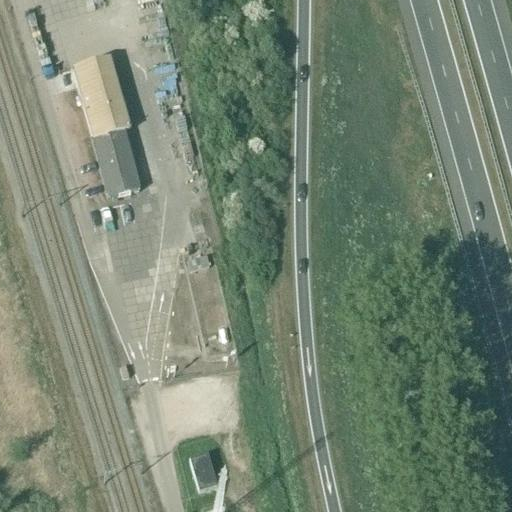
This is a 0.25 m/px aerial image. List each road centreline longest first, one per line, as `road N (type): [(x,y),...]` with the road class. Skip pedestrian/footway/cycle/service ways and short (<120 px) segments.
road 1 (motorway): [(302,0),(304,325),(333,511)]
road 2 (motorway): [(421,0),(511,325)]
road 3 (motorway): [(511,129),(474,0)]
